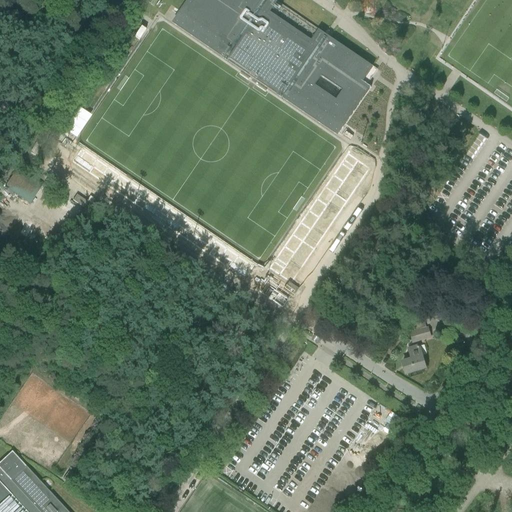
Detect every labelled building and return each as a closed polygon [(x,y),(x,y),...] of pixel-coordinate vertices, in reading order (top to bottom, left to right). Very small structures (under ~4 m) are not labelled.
[(270,0),(189,0),(181,13),(179,16),(175,22),(173,21),(173,22),(225,57),(229,51),(233,54),(229,60),(253,76),(257,70),(262,74),(258,80),(283,97),(287,91),(291,93),(287,99),(336,133),(339,135),(339,134),(338,133),(344,124),(369,87),(370,88),(361,82),(370,68),(270,0)] [(79,147),(70,161),(101,182),(111,168),(79,147)] [(345,148),(265,264),(296,286),(376,170),(345,148)] [(30,204),(42,186),(16,169),(4,188),(30,204)] [(115,171),(105,185),(148,214),(144,220),(157,229),(161,223),(204,252),(214,238),(115,171)] [(87,211),(91,205),(76,195),(72,201),(87,211)] [(217,240),(207,255),(239,276),(249,262),(217,240)] [(261,270),(251,285),(278,304),(284,296),(285,297),(290,290),(261,270)] [(411,334),(413,341),(430,336),(428,328),(411,334)] [(403,363),(406,374),(425,368),(419,346),(409,349),(412,360),(403,363)] [(0,511),(66,511),(25,467),(11,452),(0,462),(0,511)] [(62,480),(67,484),(73,476),(68,472),(62,480)]
